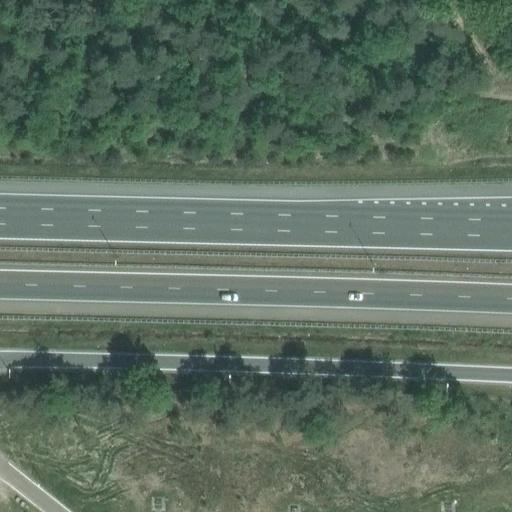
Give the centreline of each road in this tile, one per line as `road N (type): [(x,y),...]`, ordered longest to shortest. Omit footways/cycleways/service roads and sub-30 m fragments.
road 1 (motorway): [(0,283),(511,298)]
road 2 (motorway): [(511,228),(0,215)]
